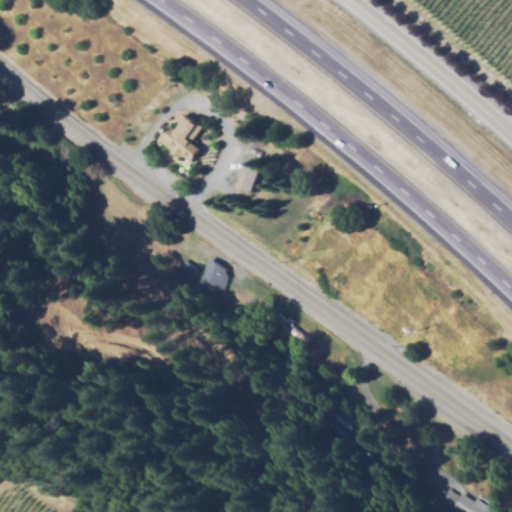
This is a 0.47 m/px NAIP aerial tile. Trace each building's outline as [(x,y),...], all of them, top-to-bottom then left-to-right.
[(188,117),(204,127),(183,157),(162,140),(171,127),(177,132),(188,117)] [(247,163),(263,171),(253,194),(237,188),(247,163)] [(185,259),(180,257),(182,253),(178,251),(183,241),(188,244),(189,241),(193,243),(185,259)] [(206,301),(196,294),(192,300),(182,293),(207,259),(226,273),(206,301)] [(181,281),(169,272),(177,261),(189,270),(181,281)] [(292,353),(272,337),(278,329),(267,320),(272,314),(282,322),(285,318),(290,321),(286,326),(303,339),(292,353)] [(443,511),(433,505),(443,490),(455,498),(458,494),(472,503),(474,499),(493,511),(443,511)]
